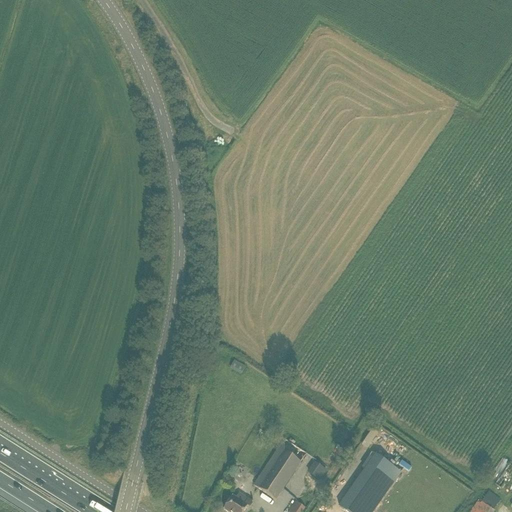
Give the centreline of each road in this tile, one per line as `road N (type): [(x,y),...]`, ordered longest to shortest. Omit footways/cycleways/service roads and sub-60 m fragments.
road 1 (tertiary): [(125,511),(175,291),(179,231),(155,100),(101,0)]
road 2 (unclassified): [(139,511),(0,424)]
